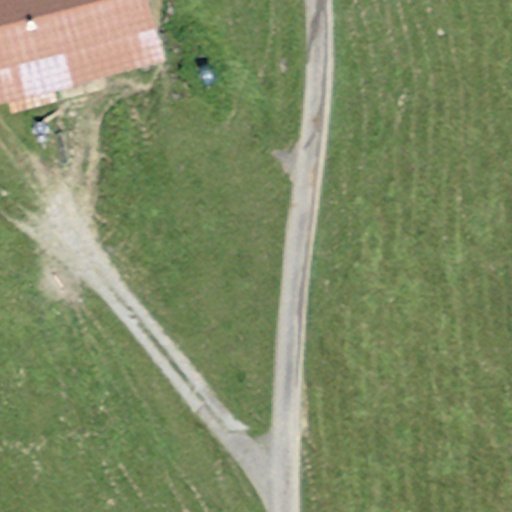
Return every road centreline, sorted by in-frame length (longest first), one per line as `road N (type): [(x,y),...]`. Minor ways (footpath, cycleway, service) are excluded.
road 1 (track): [(285,511),(318,0)]
road 2 (track): [(0,194),(123,304),(284,491)]
